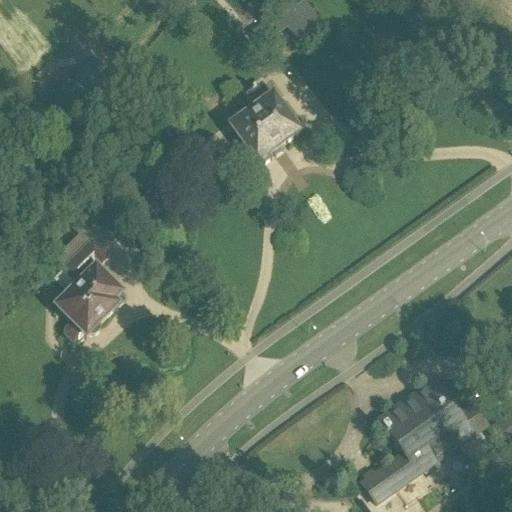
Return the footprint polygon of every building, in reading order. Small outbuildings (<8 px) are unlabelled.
[(296,9),(290,1),(272,15),(297,47),(322,28),(304,3),(296,9)] [(255,40),(269,60),(284,49),(270,30),(255,40)] [(254,114),(230,131),(243,149),(233,156),(244,171),(254,164),(256,167),(266,168),(276,161),(277,152),(298,137),(272,101),(265,90),(263,88),(245,101),(254,114)] [(54,284),(68,299),(56,312),(71,326),(63,333),(62,338),(72,348),(79,346),(85,341),(86,341),(117,310),(112,306),(120,298),(98,275),(110,262),(91,243),(90,244),(80,235),(54,262),(62,271),(61,273),(63,275),(54,284)] [(372,507),(403,486),(485,429),(474,413),(458,424),(434,389),(380,426),(404,460),(391,468),(376,479),(374,476),(364,482),(367,485),(360,490),(372,507)] [(502,454),(511,446),(511,417),(487,434),(502,454)]
